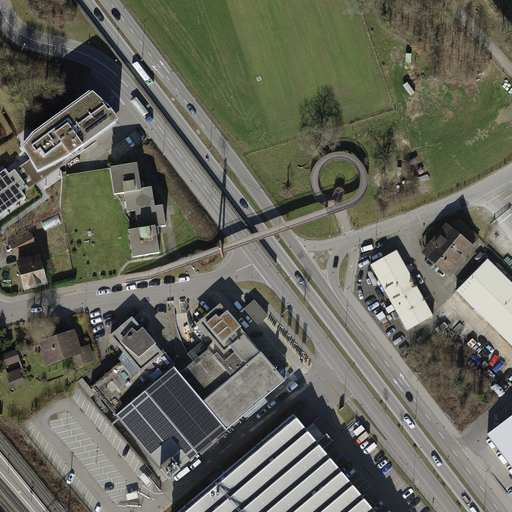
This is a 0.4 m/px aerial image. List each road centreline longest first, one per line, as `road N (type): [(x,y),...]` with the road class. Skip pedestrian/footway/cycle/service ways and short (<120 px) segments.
road 1 (secondary): [(86,0),(475,511)]
road 2 (unclassified): [(260,259),(109,67),(32,40),(0,5)]
road 3 (unclassified): [(451,511),(260,259)]
road 4 (secondary): [(296,246),(109,0)]
road 5 (residential): [(0,310),(199,284),(260,259)]
road 6 (secondary): [(499,511),(341,303)]
road 7 (residential): [(350,240),(511,171)]
